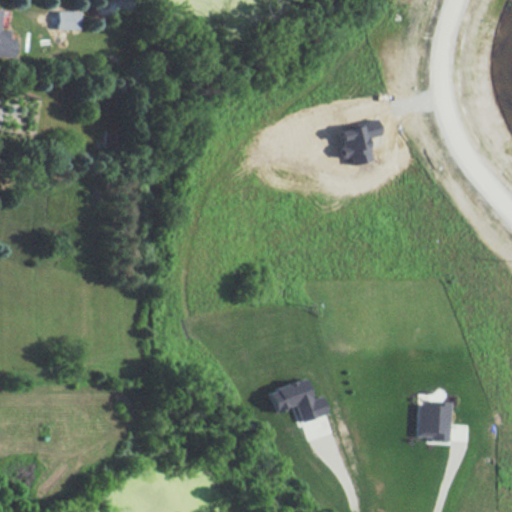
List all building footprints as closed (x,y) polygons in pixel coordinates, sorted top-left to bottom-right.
[(55,29),(78,29),(78,11),(55,10),(55,29)] [(0,56),(13,57),(13,38),(7,38),(7,29),(0,29),(0,56)] [(369,160),(364,137),(377,135),(374,120),(334,128),(340,157),(346,156),(348,164),(369,160)] [(322,414),(317,395),(308,398),(302,378),(265,389),(271,411),(291,406),(296,422),(322,414)] [(445,441),(446,403),(413,402),(412,436),(425,436),(425,440),(445,441)]
